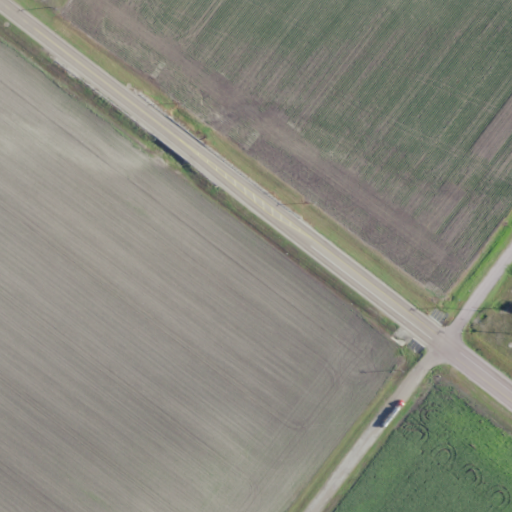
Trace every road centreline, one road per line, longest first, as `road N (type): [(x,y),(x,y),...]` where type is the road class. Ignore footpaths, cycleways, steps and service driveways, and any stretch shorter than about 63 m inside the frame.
road 1 (secondary): [(0,6),(511,398)]
road 2 (residential): [(314,511),(511,253)]
